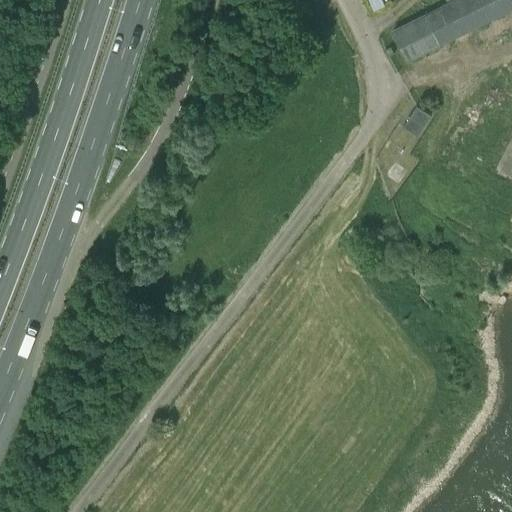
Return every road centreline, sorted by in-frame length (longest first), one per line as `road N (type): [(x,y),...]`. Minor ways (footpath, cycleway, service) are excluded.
road 1 (unclassified): [(56,258),(85,242),(148,160),(211,0)]
road 2 (trunk): [(103,0),(0,277)]
road 3 (trunk): [(56,258),(141,0)]
road 4 (unclassified): [(353,160),(383,117),(385,89),(344,0)]
road 5 (trunk): [(0,398),(56,258)]
